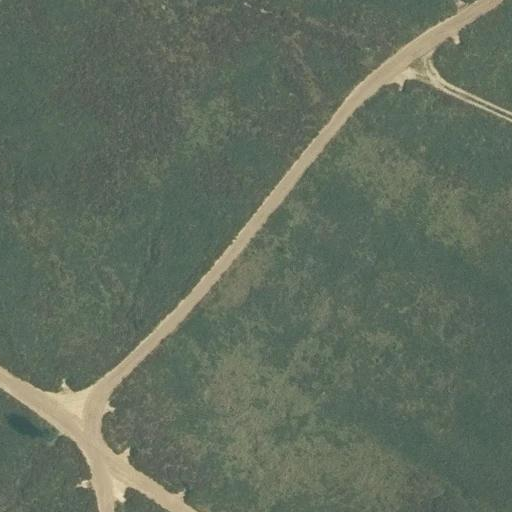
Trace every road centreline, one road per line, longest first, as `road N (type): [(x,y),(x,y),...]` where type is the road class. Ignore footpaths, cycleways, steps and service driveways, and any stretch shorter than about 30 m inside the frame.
road 1 (track): [(66,428),(243,241),(354,100),(490,0)]
road 2 (track): [(66,428),(177,511)]
road 3 (track): [(404,61),(511,119)]
